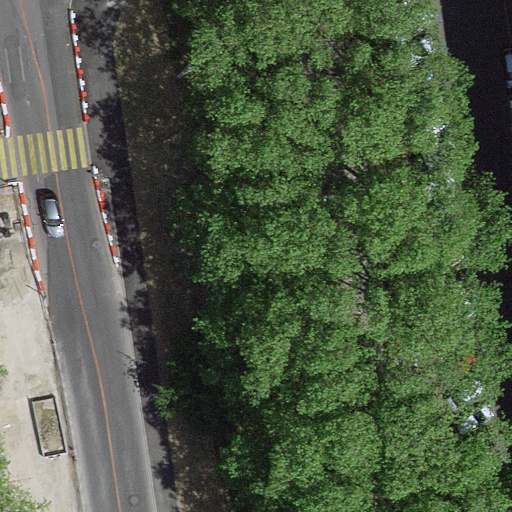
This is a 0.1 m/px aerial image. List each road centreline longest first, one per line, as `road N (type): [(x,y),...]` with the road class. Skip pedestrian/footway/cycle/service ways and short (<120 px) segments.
road 1 (secondary): [(15,0),(85,511)]
road 2 (residential): [(462,0),(511,327)]
